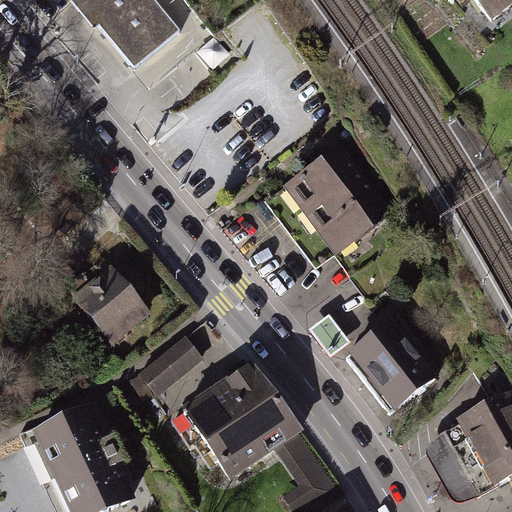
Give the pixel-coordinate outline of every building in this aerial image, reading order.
[(151,0),(66,0),(93,32),(98,28),(134,71),(180,33),(151,0)] [(511,0),(470,0),(494,27),(511,11),(511,0)] [(340,149),(283,190),(335,262),(392,221),(340,149)] [(112,272),(74,304),(113,351),(151,318),(112,272)] [(329,320),(310,334),(330,361),(350,347),(329,320)] [(394,325),(348,361),(393,419),(440,383),(394,325)] [(187,340),(138,378),(157,403),(206,364),(187,340)] [(251,371),(184,418),(233,486),(275,456),(298,489),(282,501),(289,511),(314,511),(340,494),(251,371)] [(511,399),(511,397),(455,428),(494,497),(511,486),(511,399)] [(98,408),(34,436),(67,511),(128,511),(142,506),(98,408)]
